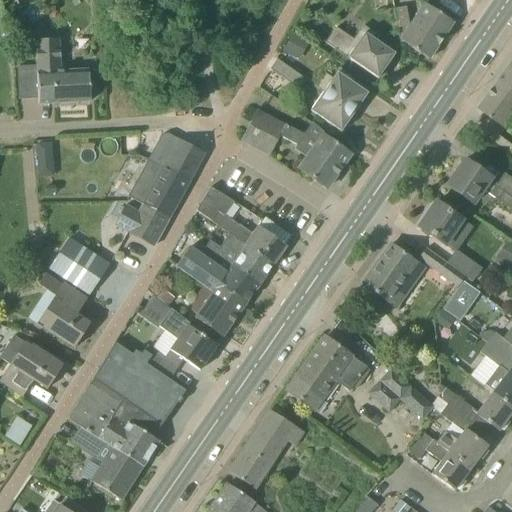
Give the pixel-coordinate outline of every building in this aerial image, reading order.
[(453,23),(426,6),(410,30),(406,8),(394,10),(400,44),(403,44),(429,60),(453,23)] [(325,43),(378,80),(379,78),(382,73),(385,75),(393,63),(390,61),(395,55),(372,39),(375,34),(363,26),(353,40),(336,28),(325,43)] [(309,43),(293,33),(282,53),(298,62),(309,43)] [(38,105),(54,104),(89,102),(88,71),(60,73),(58,41),(35,42),(38,105)] [(269,69),(290,82),(296,72),(276,59),(269,69)] [(511,66),(501,81),(511,88),(511,66)] [(315,88),(323,93),(357,116),(364,105),(361,103),(366,96),(367,97),(368,95),(352,84),(355,80),(340,69),(333,79),(325,74),(315,88)] [(299,91),(306,81),(296,74),(290,84),(299,91)] [(506,128),(511,119),(511,88),(501,81),(480,109),(506,128)] [(357,116),(323,93),(310,112),(341,133),(343,131),(342,131),(347,124),(350,126),(357,116)] [(303,135),(274,120),(257,111),(241,141),(269,157),(280,137),(297,145),(294,149),(307,158),(299,171),(326,189),(350,155),(324,137),(325,135),(312,124),(303,135)] [(167,134),(157,153),(148,149),(147,133),(139,133),(140,156),(148,160),(155,165),(155,164),(163,168),(164,167),(190,180),(204,154),(167,134)] [(37,144),(37,156),(52,156),(51,143),(37,144)] [(142,206),(168,220),(190,180),(164,167),(163,168),(155,164),(155,165),(148,160),(128,197),(143,205),(142,206)] [(446,187),(473,205),(489,179),(464,161),(446,187)] [(504,174),(497,184),(511,194),(511,179),(504,174)] [(225,216),(233,203),(210,188),(196,212),(229,235),(228,236),(272,266),(285,248),(258,228),(252,235),(225,216)] [(84,227),(109,231),(112,206),(87,203),(84,227)] [(445,246),(455,252),(455,251),(471,228),(435,203),(418,228),(445,247),(445,246)] [(168,220),(142,206),(138,213),(125,206),(114,226),(127,233),(127,234),(153,248),(168,220)] [(258,286),(272,266),(228,236),(219,248),(214,256),(258,286)] [(68,239),(48,270),(87,295),(107,264),(68,239)] [(214,256),(219,248),(210,241),(199,256),(189,249),(177,267),(184,273),(197,282),(200,277),(207,282),(209,279),(245,305),(258,286),(214,256)] [(511,261),(511,245),(507,242),(493,263),(506,271),(511,261)] [(395,308),(423,269),(390,245),(362,285),(395,308)] [(426,249),(418,259),(458,287),(464,277),(446,264),(426,249)] [(455,252),(446,264),(464,277),(472,283),(481,269),(480,269),(455,251),(455,252)] [(43,327),(42,329),(73,349),(89,325),(76,316),(86,300),(62,285),(62,286),(45,275),(38,286),(55,297),(51,302),(37,323),(43,327)] [(222,338),(245,305),(209,279),(207,282),(200,277),(197,282),(202,286),(194,298),(204,305),(195,319),(222,338)] [(464,308),(474,289),(462,283),(452,301),(464,308)] [(189,324),(171,310),(158,327),(165,331),(152,349),(155,352),(153,355),(176,371),(183,360),(199,372),(216,346),(188,327),(189,324)] [(442,312),(434,323),(445,331),(453,320),(442,312)] [(511,325),(502,339),(511,346),(511,325)] [(481,333),(478,337),(488,344),(494,335),(491,332),(481,333)] [(495,334),(494,335),(488,344),(506,358),(511,350),(511,346),(502,339),(495,334)] [(349,393),(353,387),(356,390),(369,371),(366,369),(366,368),(351,358),(351,357),(325,338),(286,392),(313,411),(334,382),(349,393)] [(62,366),(31,346),(25,342),(9,366),(10,366),(0,380),(0,382),(22,397),(33,381),(47,390),(62,366)] [(114,343),(92,379),(160,426),(161,426),(185,392),(169,380),(176,371),(153,355),(145,365),(114,343)] [(499,367),(506,358),(488,344),(480,353),(499,367)] [(508,373),(499,367),(484,388),(492,394),(511,408),(511,374),(508,372),(508,373)] [(389,414),(412,386),(388,368),(366,396),(389,414)] [(80,428),(105,444),(112,449),(142,468),(158,442),(153,439),(160,426),(92,379),(84,394),(67,420),(80,428)] [(466,420),(473,411),(446,390),(443,394),(444,404),(447,406),(466,420)] [(498,432),(511,413),(511,408),(492,394),(476,415),(498,432)] [(459,430),(466,420),(447,406),(440,416),(459,430)] [(305,436),(269,412),(229,473),(254,490),(285,444),(295,451),(305,436)] [(14,417),(4,438),(19,445),(29,424),(14,417)] [(105,444),(80,428),(73,440),(98,456),(105,444)] [(487,448),(478,442),(464,431),(456,442),(444,433),(436,444),(470,470),(487,448)] [(470,470),(436,444),(423,434),(409,453),(419,461),(425,452),(441,463),(432,475),(454,491),(470,470)] [(121,501),(134,482),(142,468),(112,449),(91,482),(121,501)] [(247,511),(254,503),(227,484),(226,485),(207,511),(247,511)] [(372,511),(377,506),(367,498),(355,511),(372,511)]
